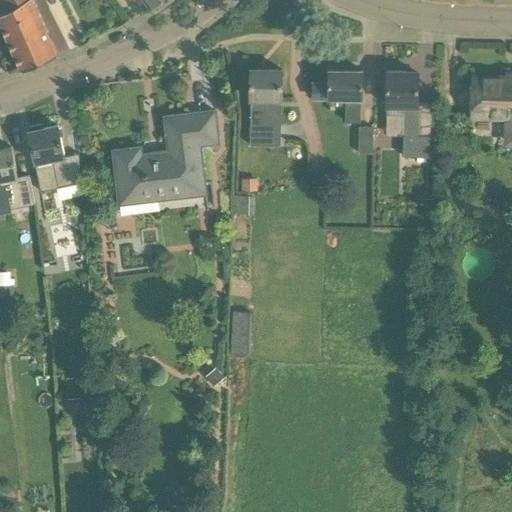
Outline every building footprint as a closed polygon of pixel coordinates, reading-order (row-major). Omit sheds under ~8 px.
[(0,29),(20,73),(57,56),(31,0),(0,0),(7,13),(0,16),(0,29)] [(145,0),(151,9),(163,0),(145,0)] [(282,99),(283,90),(283,70),(252,70),(251,146),(282,146),(282,123),(266,123),(266,99),(282,99)] [(347,123),(362,123),(362,100),(363,100),(363,71),(330,71),(330,84),(314,84),(314,99),(329,99),(329,112),(347,112),(347,123)] [(434,135),(434,112),(435,100),(419,100),(419,74),(407,74),(407,72),(388,72),(388,105),(405,105),(404,157),(434,158),(434,135)] [(511,78),(474,78),(473,117),(511,117),(511,78)] [(121,205),(207,195),(201,145),(220,143),(216,111),(166,117),(170,153),(142,156),(141,148),(114,151),(121,205)] [(42,194),(59,191),(59,189),(83,185),(81,159),(67,162),(59,126),(44,129),(44,125),(30,128),(31,132),(30,132),(42,194)] [(360,128),(360,154),(374,154),(374,128),(360,128)] [(31,179),(19,182),(12,148),(0,150),(0,181),(4,180),(10,210),(36,205),(31,179)] [(256,181),(244,181),(244,191),(256,191),(256,181)] [(11,272),(0,272),(0,285),(15,285),(14,279),(11,279),(11,272)] [(251,354),(253,312),(233,311),(231,353),(251,354)] [(225,378),(216,367),(205,377),(214,387),(225,378)] [(81,398),(80,377),(66,377),(67,399),(81,398)]
